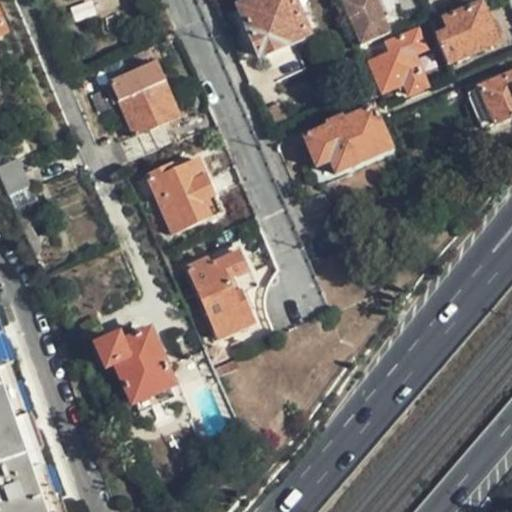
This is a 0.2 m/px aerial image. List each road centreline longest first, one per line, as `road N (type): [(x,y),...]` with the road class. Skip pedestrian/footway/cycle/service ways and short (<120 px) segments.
road 1 (residential): [(176,0),(304,303)]
road 2 (residential): [(22,0),(148,292)]
road 3 (trunk): [(511,220),(355,438)]
road 4 (trunk): [(511,254),(355,438)]
